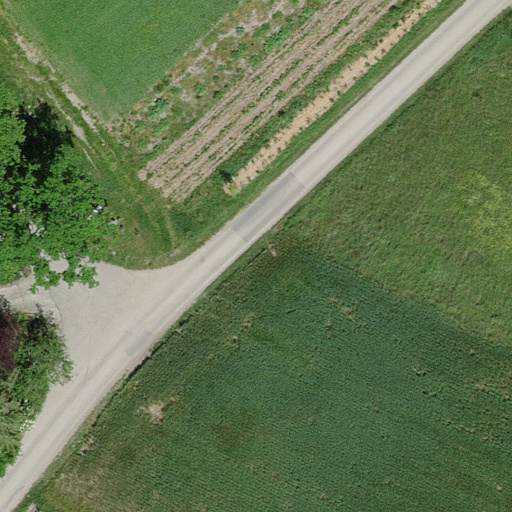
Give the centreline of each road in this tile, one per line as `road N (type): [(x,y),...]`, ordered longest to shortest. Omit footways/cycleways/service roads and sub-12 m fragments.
road 1 (track): [(130,335),(489,0)]
road 2 (residential): [(0,496),(130,335),(0,209)]
